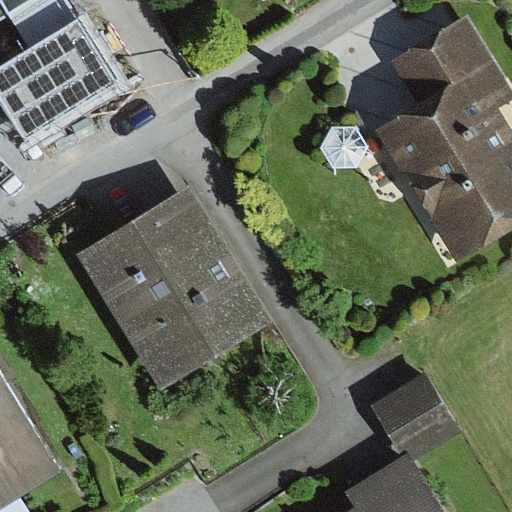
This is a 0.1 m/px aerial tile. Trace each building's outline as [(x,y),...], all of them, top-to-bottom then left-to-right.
[(511,105),(511,82),(470,12),(394,58),(421,103),(378,128),(459,263),(511,231),(511,123),(504,110),(511,105)] [(194,179),(84,247),(168,382),(279,314),(194,179)] [(427,367),(375,401),(406,449),(414,461),(466,428),(427,367)] [(0,507),(62,470),(0,370),(0,507)] [(446,511),(414,461),(406,449),(347,487),(356,502),(339,511),(446,511)]
